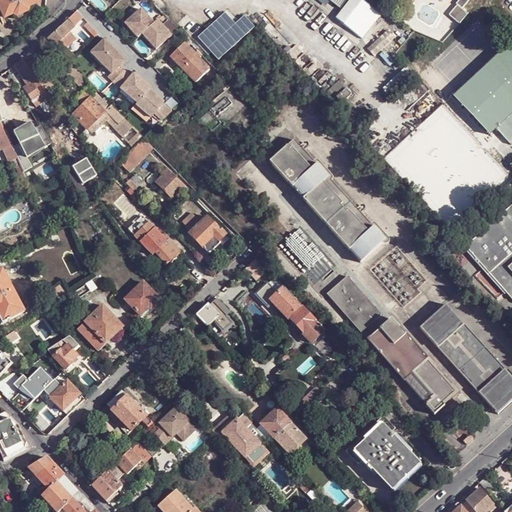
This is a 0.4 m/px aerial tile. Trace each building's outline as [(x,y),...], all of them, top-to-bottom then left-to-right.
[(0,0),(0,10),(3,17),(12,13),(15,15),(26,10),(28,6),(38,1),(37,0),(0,0)] [(382,14),(364,0),(350,0),(337,18),(363,38),(382,14)] [(457,4),(449,14),(448,14),(459,23),(460,23),(468,14),(457,4)] [(140,35),(152,23),(139,9),(123,24),(136,38),(140,35)] [(74,55),(58,40),(81,18),(74,11),(46,37),(68,60),(74,55)] [(170,35),(155,20),(152,23),(140,35),(154,50),(170,35)] [(388,31),(367,49),(375,57),(395,39),(388,31)] [(107,77),(112,82),(124,71),(119,66),(124,61),(103,39),(89,52),(110,74),(107,77)] [(184,68),(197,56),(185,42),(171,55),(184,68)] [(455,100),(491,136),(497,130),(511,145),(511,49),(510,47),(455,100)] [(385,50),(377,57),(387,69),(395,62),(385,50)] [(209,68),(197,56),(184,68),(196,81),(209,68)] [(22,58),(13,65),(27,84),(24,87),(30,98),(37,93),(49,108),(52,107),(56,111),(58,109),(38,80),(26,65),(22,58)] [(26,65),(38,80),(44,76),(33,60),(26,65)] [(64,71),(79,86),(86,79),(72,64),(64,71)] [(406,68),(399,76),(407,83),(414,76),(406,68)] [(124,71),(112,82),(114,84),(120,89),(136,103),(132,108),(148,121),(152,116),(159,123),(172,111),(163,104),(164,102),(148,89),(150,87),(133,72),(130,75),(124,71)] [(399,76),(385,90),(393,97),(407,83),(399,76)] [(326,97),(333,105),(339,99),(348,90),(341,83),(326,97)] [(398,99),(408,110),(427,94),(418,83),(398,99)] [(89,124),(101,114),(105,109),(116,120),(118,122),(124,117),(108,101),(105,105),(94,94),(92,96),(89,93),(86,89),(77,97),(82,104),(72,113),(86,128),(89,124)] [(0,117),(1,120),(9,117),(12,116),(0,90),(0,117)] [(348,90),(339,99),(345,105),(354,96),(348,90)] [(180,103),(186,98),(182,94),(176,99),(180,103)] [(101,114),(105,119),(111,125),(116,120),(105,109),(101,114)] [(101,114),(89,124),(94,129),(105,119),(101,114)] [(0,135),(11,160),(18,157),(13,146),(4,126),(1,120),(0,120),(0,135)] [(29,122),(15,130),(21,141),(13,146),(18,157),(21,164),(24,169),(33,164),(29,156),(50,143),(40,125),(33,129),(29,122)] [(137,131),(131,125),(128,129),(133,134),(137,131)] [(153,147),(143,137),(120,162),(129,171),(153,147)] [(288,147),(270,162),(361,263),(386,241),(374,228),(369,232),(349,210),(347,212),(342,206),(344,204),(324,182),(329,178),(317,164),(312,169),(293,147),(290,149),(288,147)] [(14,167),(21,164),(18,157),(11,160),(14,167)] [(86,161),(72,169),(82,187),(97,179),(86,161)] [(171,197),(184,185),(168,169),(156,182),(171,197)] [(130,179),(126,183),(134,190),(137,186),(130,179)] [(511,206),(466,247),(511,298),(511,206)] [(182,221),(191,231),(201,222),(192,212),(182,221)] [(128,228),(135,234),(149,221),(143,215),(128,228)] [(208,253),(220,242),(217,240),(224,233),(207,215),(201,222),(191,231),(189,233),(208,253)] [(180,251),(168,238),(169,237),(161,229),(158,231),(149,221),(135,234),(134,235),(152,254),(155,252),(165,263),(164,265),(164,266),(180,251)] [(473,226),(469,222),(458,231),(462,237),(473,226)] [(34,250),(29,242),(14,251),(18,258),(34,250)] [(268,269),(257,258),(246,268),(257,279),(268,269)] [(23,311),(1,268),(0,268),(0,322),(0,324),(23,311)] [(325,330),(274,276),(257,293),(268,306),(273,302),(289,319),(291,318),(304,332),(303,333),(312,342),(325,330)] [(347,277),(327,294),(361,332),(381,314),(347,277)] [(67,281),(47,295),(54,305),(74,291),(67,281)] [(126,299),(141,314),(149,306),(151,309),(161,299),(159,297),(160,296),(158,295),(157,296),(144,282),(126,299)] [(91,290),(86,283),(76,290),(81,297),(91,290)] [(208,304),(197,314),(204,322),(208,326),(214,320),(224,332),(233,323),(226,315),(229,312),(217,299),(210,305),(208,304)] [(79,328),(100,350),(114,337),(116,339),(127,329),(104,305),(79,328)] [(511,402),(511,378),(450,307),(424,331),(492,408),(498,415),(511,402)] [(198,328),(204,322),(197,314),(190,320),(198,328)] [(366,342),(433,416),(457,395),(406,337),(405,337),(399,330),(399,329),(390,320),(387,322),(387,324),(370,339),(369,339),(366,342)] [(13,332),(2,340),(7,347),(18,339),(13,332)] [(178,332),(171,338),(178,345),(181,348),(188,342),(178,332)] [(48,351),(65,370),(66,369),(68,370),(71,367),(72,366),(72,365),(71,364),(72,363),(71,362),(77,356),(74,353),(80,346),(70,337),(48,351)] [(171,338),(167,342),(174,349),(178,345),(171,338)] [(289,355),(286,351),(284,352),(280,355),(280,357),(283,361),(289,355)] [(0,353),(0,375),(12,364),(0,353)] [(32,378),(44,391),(55,380),(43,367),(32,378)] [(74,400),(62,387),(55,380),(44,391),(63,411),(74,400)] [(67,381),(62,387),(74,400),(80,394),(67,381)] [(323,392),(318,387),(299,405),(303,410),(323,392)] [(132,430),(142,420),(149,427),(153,423),(137,406),(138,405),(136,402),(137,401),(126,389),(123,392),(122,392),(108,406),(113,411),(108,415),(127,434),(132,430)] [(198,428),(177,406),(160,422),(163,426),(159,429),(155,433),(165,444),(178,433),(185,441),(198,428)] [(222,433),(245,456),(258,443),(265,437),(236,407),(218,424),(224,431),(222,433)] [(261,423),(274,437),(291,422),(278,408),(261,423)] [(0,451),(4,461),(26,449),(27,444),(19,427),(16,429),(11,419),(6,413),(0,415),(0,451)] [(393,490),(420,464),(410,454),(403,446),(405,444),(393,431),(396,428),(384,415),(346,451),(359,464),(362,461),(364,463),(366,461),(369,464),(371,466),(368,468),(372,471),(374,469),(393,490)] [(290,455),(306,440),(297,430),(302,425),(296,418),(291,422),(274,437),(270,442),(284,457),(289,453),(290,455)] [(218,424),(211,431),(217,438),(222,433),(224,431),(218,424)] [(158,450),(145,436),(141,440),(140,442),(152,455),(158,450)] [(258,443),(245,456),(254,465),(267,452),(258,443)] [(131,450),(145,465),(151,458),(137,444),(131,450)] [(405,444),(403,446),(410,454),(412,452),(405,444)] [(137,472),(145,465),(131,450),(113,467),(117,471),(120,469),(122,467),(128,474),(133,468),(137,472)] [(47,457),(28,466),(30,468),(37,476),(52,463),(48,459),(47,457)] [(48,488),(49,490),(64,477),(52,463),(37,476),(48,488)] [(422,466),(420,464),(393,490),(396,492),(422,466)] [(107,502),(123,487),(113,477),(108,471),(93,486),(107,502)] [(118,473),(113,477),(123,487),(127,483),(127,480),(120,473),(118,473)] [(302,475),(297,479),(301,484),(300,485),(306,492),(308,490),(312,486),(302,475)] [(79,493),(64,477),(49,490),(42,496),(49,503),(47,505),(47,507),(50,510),(52,510),(54,508),(57,511),(58,511),(63,508),(79,493)] [(248,498),(251,503),(266,490),(262,486),(248,498)] [(317,500),(321,496),(312,486),(308,490),(317,500)] [(467,501),(476,511),(486,511),(494,504),(481,488),(467,501)] [(178,490),(160,506),(164,511),(200,511),(197,508),(195,510),(189,503),(178,490)] [(94,511),(96,510),(79,493),(63,508),(65,511),(94,511)] [(357,500),(346,511),(367,511),(368,511),(357,500)] [(197,508),(191,501),(189,503),(195,510),(197,508)] [(476,511),(467,501),(454,511),(476,511)]
